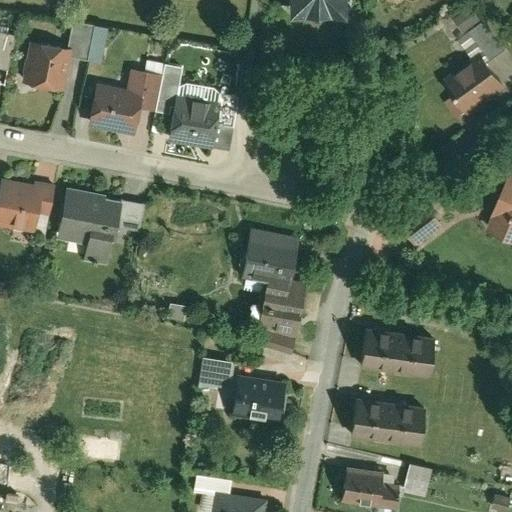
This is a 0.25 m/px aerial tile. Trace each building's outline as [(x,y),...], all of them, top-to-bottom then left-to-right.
[(282,0),(282,13),(340,13),(339,0),(282,0)] [(23,38),(16,81),(57,88),(63,56),(83,59),(90,23),(67,19),(62,45),(23,38)] [(434,79),(461,116),(500,87),(482,62),(499,49),(477,19),(453,36),(467,55),(434,79)] [(0,68),(2,69),(9,32),(0,30),(0,68)] [(87,82),(80,127),(128,135),(132,107),(154,110),(154,107),(159,77),(161,63),(140,60),(139,69),(124,67),(121,87),(87,82)] [(159,77),(154,107),(167,109),(161,144),(205,151),(209,127),(231,130),(236,97),(214,94),(215,90),(171,83),(172,79),(159,77)] [(511,174),(504,171),(485,216),(487,218),(482,231),(511,243),(511,174)] [(49,191),(51,182),(33,179),(32,183),(1,178),(0,186),(0,229),(12,231),(9,247),(27,250),(30,231),(42,233),(44,221),(48,221),(53,192),(49,191)] [(100,194),(58,186),(49,234),(55,235),(54,239),(66,241),(63,256),(102,263),(109,229),(133,234),(138,205),(99,198),(100,194)] [(399,235),(409,248),(438,227),(429,213),(399,235)] [(291,361),(306,285),(289,282),(297,238),(252,229),(242,280),(251,282),(249,291),(263,294),(255,333),(265,335),(261,355),(291,361)] [(181,325),(184,307),(163,303),(160,322),(181,325)] [(430,333),(361,325),(356,370),(424,378),(430,333)] [(272,424),(279,379),(230,372),(224,417),(272,424)] [(420,401),(351,393),(346,438),(414,446),(420,401)] [(376,470),(342,464),(336,504),(387,511),(389,511),(393,488),(388,487),(390,474),(376,472),(376,470)] [(428,470),(407,465),(403,482),(425,485),(428,470)] [(503,511),(507,498),(491,494),(486,510),(492,511),(503,511)] [(262,511),(264,505),(216,496),(212,511),(262,511)]
